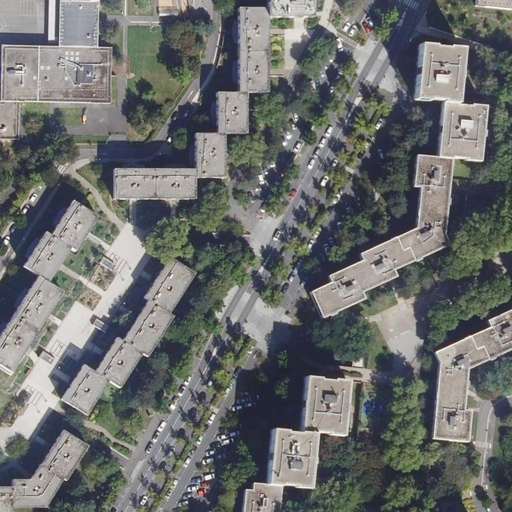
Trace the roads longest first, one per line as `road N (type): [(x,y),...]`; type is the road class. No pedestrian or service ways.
road 1 (residential): [(411,0),(125,511)]
road 2 (residential): [(0,265),(73,157),(136,154),(158,144),(207,70),(218,0)]
road 3 (residential): [(511,389),(487,404),(476,486),(485,511)]
